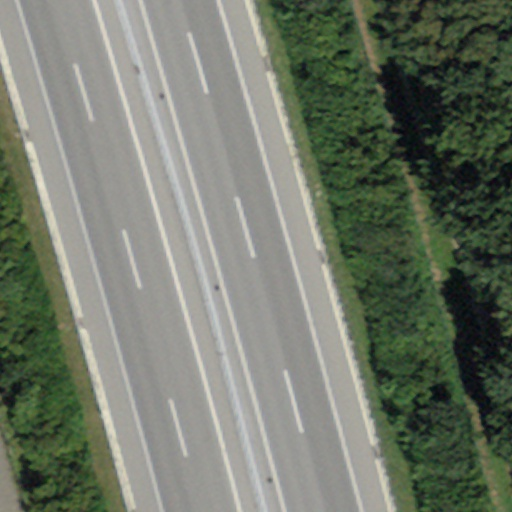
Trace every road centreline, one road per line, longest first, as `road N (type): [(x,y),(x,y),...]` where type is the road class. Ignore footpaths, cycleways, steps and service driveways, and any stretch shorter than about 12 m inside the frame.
road 1 (motorway): [(55,0),(198,511)]
road 2 (motorway): [(318,511),(177,0)]
road 3 (track): [(504,511),(369,0)]
